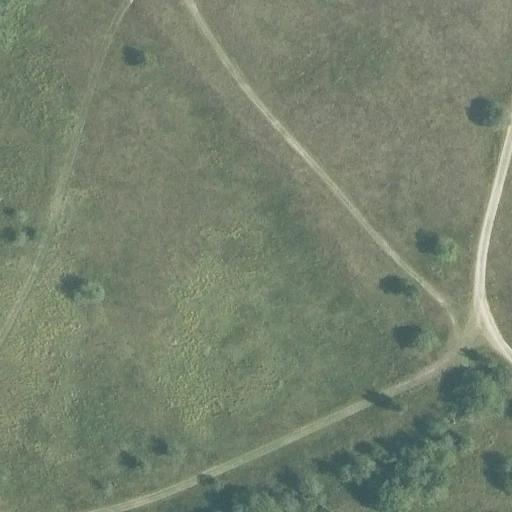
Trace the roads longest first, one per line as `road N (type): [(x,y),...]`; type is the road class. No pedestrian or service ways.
road 1 (track): [(102,511),(441,370),(460,344),(443,303),(322,180),(210,40),(188,0)]
road 2 (track): [(511,124),(480,250),(478,297),(489,334),(511,358)]
